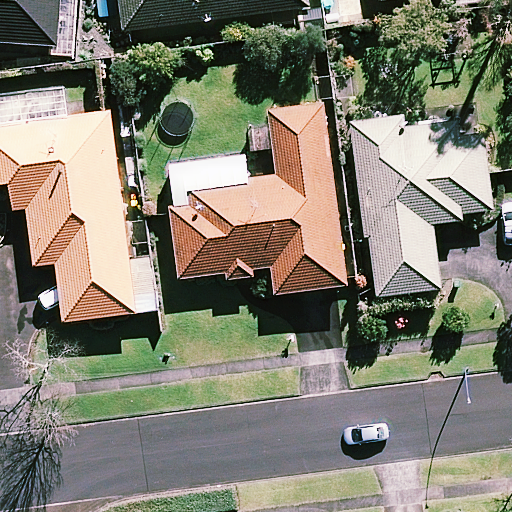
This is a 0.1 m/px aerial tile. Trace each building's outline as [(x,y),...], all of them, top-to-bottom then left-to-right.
[(0,0),(0,41),(58,45),(61,0),(0,0)] [(119,0),(122,29),(314,4),(313,0),(119,0)] [(186,277),(226,272),(227,281),(259,277),(257,268),(276,266),(279,293),(351,283),(328,102),(272,109),(280,173),(251,176),(249,156),(172,165),(186,277)] [(135,276),(115,111),(0,125),(0,182),(15,181),(18,209),(32,208),(38,262),(61,259),(68,320),(139,311),(135,276)] [(496,212),(486,117),(407,126),(406,118),(355,123),(368,233),(375,232),(382,294),(445,287),(437,218),(496,212)]
